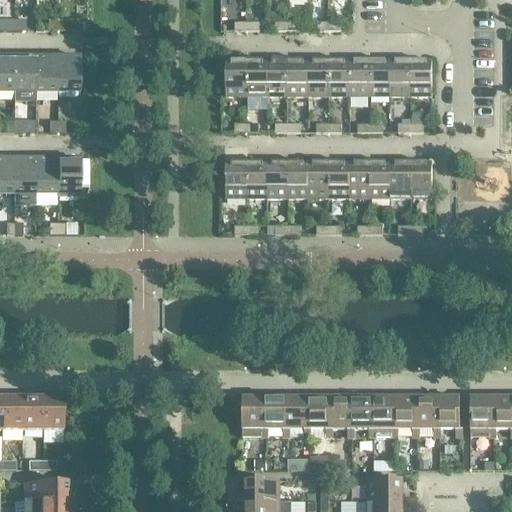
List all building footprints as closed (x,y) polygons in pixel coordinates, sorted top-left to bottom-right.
[(14,33),(14,22),(6,22),(6,33),(14,33)] [(57,33),(57,22),(49,22),(49,33),(57,33)] [(247,34),(247,25),(235,25),(235,34),(247,34)] [(260,34),(260,25),(247,25),(247,34),(260,34)] [(288,34),(288,25),(275,25),(275,34),(288,34)] [(300,34),(300,25),(288,25),(288,34),(300,34)] [(329,33),(329,25),(316,25),(316,33),(329,33)] [(341,33),(341,25),(329,25),(329,33),(341,33)] [(0,97),(14,97),(14,59),(0,59),(0,97)] [(35,97),(35,59),(14,59),(14,97),(35,97)] [(57,97),(57,60),(35,59),(35,97),(57,97)] [(79,97),(79,60),(57,60),(57,97),(79,97)] [(247,99),(247,64),(226,64),(226,99),(247,99)] [(268,99),(268,64),(247,64),(247,99),(268,99)] [(288,99),(288,64),(268,64),(268,99),(288,99)] [(308,100),(308,64),(288,64),(288,99),(308,100)] [(329,99),(329,64),(308,64),(308,100),(329,99)] [(349,100),(349,64),(329,64),(329,99),(349,100)] [(370,100),(370,64),(349,64),(349,100),(370,100)] [(390,100),(390,64),(370,64),(370,100),(390,100)] [(410,100),(410,64),(390,64),(390,100),(410,100)] [(432,100),(432,64),(410,64),(410,100),(432,100)] [(247,136),(247,127),(234,127),(234,136),(247,136)] [(259,136),(259,127),(247,127),(247,136),(259,136)] [(288,136),(288,127),(275,127),(275,136),(288,136)] [(300,136),(300,127),(288,127),(288,136),(300,136)] [(329,136),(329,127),(316,127),(316,136),(329,136)] [(341,136),(341,127),(329,127),(329,136),(341,136)] [(370,136),(370,127),(357,127),(357,136),(370,136)] [(382,136),(382,127),(370,127),(370,136),(382,136)] [(411,136),(411,127),(398,127),(398,136),(411,136)] [(423,136),(423,127),(411,127),(411,136),(423,136)] [(0,199),(14,199),(14,161),(0,161),(0,199)] [(35,199),(35,162),(14,161),(14,199),(35,199)] [(57,199),(57,162),(35,162),(35,199),(57,199)] [(79,199),(79,162),(57,162),(57,199),(79,199)] [(247,201),(247,166),(226,166),(226,202),(247,201)] [(268,201),(268,166),(247,166),(247,201),(268,201)] [(288,201),(288,166),(268,166),(268,201),(288,201)] [(308,201),(308,166),(288,166),(288,201),(308,201)] [(329,201),(329,166),(308,166),(308,201),(329,201)] [(349,201),(349,166),(329,166),(329,201),(349,201)] [(370,201),(370,166),(349,166),(349,201),(370,201)] [(390,201),(390,166),(370,166),(370,201),(390,201)] [(410,201),(410,166),(390,166),(390,201),(410,201)] [(432,201),(432,166),(410,166),(410,201),(432,201)] [(247,238),(247,229),(234,229),(234,238),(247,238)] [(259,238),(259,229),(247,229),(247,238),(259,238)] [(288,238),(288,229),(275,229),(275,238),(288,238)] [(300,238),(300,229),(288,229),(288,238),(300,238)] [(329,238),(329,229),(316,229),(316,238),(329,238)] [(341,238),(341,229),(329,229),(329,238),(341,238)] [(370,238),(370,229),(357,229),(357,238),(370,238)] [(382,238),(382,229),(370,229),(370,238),(382,238)] [(411,238),(411,229),(398,229),(398,238),(411,238)] [(423,238),(423,229),(411,229),(411,238),(423,238)] [(22,433),(22,401),(1,401),(1,433),(22,433)] [(42,433),(42,401),(22,401),(22,433),(42,433)] [(63,433),(63,401),(42,401),(42,433),(63,433)] [(264,440),(264,401),(242,401),(242,432),(261,432),(261,440),(264,440)] [(286,440),(286,401),(264,401),(264,440),(268,440),(268,439),(283,439),(283,440),(286,440)] [(308,440),(308,401),(286,401),(286,440),(290,440),(290,439),(304,439),(304,440),(308,440)] [(330,440),(329,401),(308,401),(308,440),(311,440),(311,439),(326,439),(326,440),(330,440)] [(351,440),(351,401),(329,401),(330,440),(333,440),(333,432),(348,432),(348,440),(351,440)] [(373,440),(373,401),(351,401),(351,440),(355,440),(355,432),(369,432),(369,440),(373,440)] [(394,440),(394,401),(373,401),(373,440),(376,440),(376,432),(391,432),(391,440),(394,440)] [(416,440),(416,401),(394,401),(394,440),(398,440),(398,439),(412,439),(412,440),(416,440)] [(438,440),(437,401),(416,401),(416,440),(419,440),(419,432),(434,432),(434,440),(438,440)] [(460,432),(460,401),(437,401),(438,440),(441,440),(441,432),(456,432),(456,440),(463,440),(463,432),(460,432)] [(492,440),(492,401),(470,401),(470,440),(492,440)] [(511,440),(511,401),(492,401),(492,440),(496,440),(496,432),(510,432),(510,440),(511,440)] [(299,473),(299,462),(288,462),(288,473),(299,473)] [(346,473),(346,462),(331,462),(331,473),(346,473)] [(266,473),(266,463),(256,463),(256,473),(266,473)] [(15,474),(15,464),(1,464),(1,474),(15,474)] [(42,474),(42,464),(28,464),(28,474),(42,474)] [(56,474),(56,464),(42,464),(42,474),(56,474)] [(387,473),(388,465),(376,465),(376,473),(387,473)] [(403,505),(403,483),(367,484),(367,505),(403,505)] [(279,505),(279,484),(243,484),(243,505),(279,505)] [(67,504),(67,486),(23,486),(23,504),(67,504)] [(329,505),(329,494),(321,494),(321,505),(329,505)]
